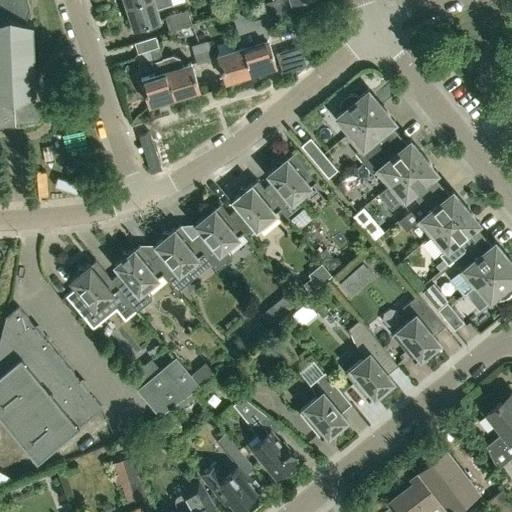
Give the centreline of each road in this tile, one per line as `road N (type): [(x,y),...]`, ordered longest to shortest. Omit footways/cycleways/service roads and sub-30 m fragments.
road 1 (residential): [(374,20),(248,130),(132,198)]
road 2 (residential): [(299,511),(511,336)]
road 3 (residential): [(511,193),(374,20)]
road 4 (residential): [(132,198),(73,0)]
road 5 (residential): [(132,198),(84,212),(0,217)]
